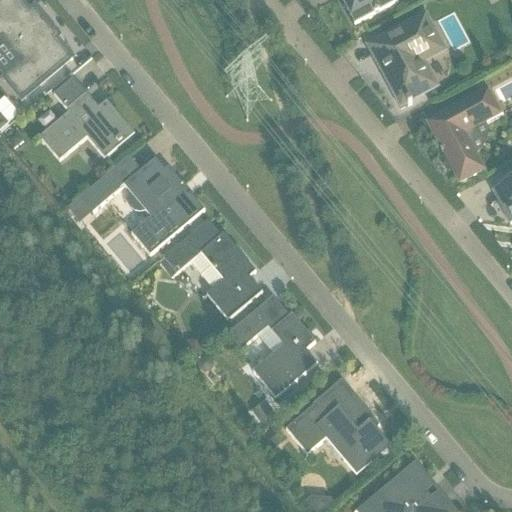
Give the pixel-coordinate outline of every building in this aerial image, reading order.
[(7,0),(0,6),(0,74),(5,81),(22,102),(55,73),(71,60),(54,41),(58,39),(46,24),(46,23),(47,23),(47,22),(47,21),(46,21),(46,20),(45,19),(44,19),(43,19),(42,19),(42,20),(34,11),(29,15),(16,0),(7,0)] [(340,0),(354,26),(398,3),(396,0),(340,0)] [(425,18),(386,39),(368,48),(383,75),(385,74),(388,80),(386,81),(401,108),(406,105),(408,109),(412,106),(410,103),(432,91),(418,66),(419,61),(441,49),(425,18)] [(129,136),(112,116),(107,121),(73,81),(53,97),(69,115),(39,140),(59,164),(87,141),(105,162),(117,152),(114,149),(129,136)] [(487,94),(438,120),(440,124),(438,132),(433,134),(460,183),(482,172),(469,147),(473,145),(477,133),(474,129),(485,123),(486,126),(503,117),(494,101),(491,102),(487,94)] [(35,107),(44,100),(41,96),(32,104),(35,107)] [(4,102),(0,105),(0,117),(8,127),(18,118),(4,102)] [(16,135),(6,142),(14,151),(23,144),(16,135)] [(80,200),(93,216),(121,192),(124,189),(123,188),(141,174),(129,159),(108,177),(80,200)] [(181,189),(182,187),(168,170),(165,173),(155,162),(141,174),(123,188),(130,196),(129,198),(128,199),(128,200),(128,202),(128,204),(128,206),(129,208),(129,209),(131,210),(132,212),(134,213),(136,214),(137,214),(139,215),(141,215),(143,214),(145,214),(150,220),(131,236),(150,259),(204,213),(190,197),(188,198),(181,189)] [(511,182),(492,193),(510,225),(511,226),(511,225),(511,182)] [(163,261),(158,265),(171,282),(177,277),(191,265),(201,257),(223,283),(206,297),(228,324),(247,308),(260,298),(262,296),(261,295),(259,297),(247,282),(249,280),(256,275),(241,257),(239,258),(234,252),(235,250),(224,236),(221,239),(208,224),(192,236),(191,237),(163,261)] [(315,346),(311,341),(310,342),(305,337),(307,336),(292,317),(289,319),(273,300),(228,337),(241,353),(268,330),(283,349),(252,374),(275,402),(317,367),(306,353),(315,346)] [(184,343),(183,355),(201,358),(203,345),(184,343)] [(374,421),(354,398),(346,404),(334,389),(313,407),(314,409),(286,432),(307,458),(326,442),(356,478),(390,449),(374,430),(371,433),(366,428),(374,421)] [(268,409),(255,418),(266,433),(279,423),(268,409)] [(415,465),(400,477),(358,511),(439,511),(420,490),(429,481),(415,465)] [(310,503),(305,507),(308,511),(332,511),(335,510),(330,504),(310,503)]
